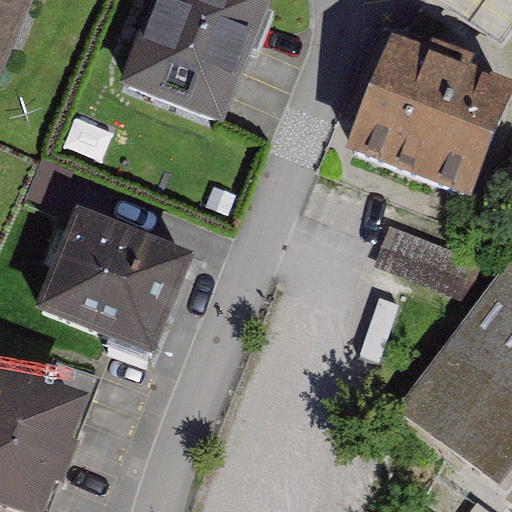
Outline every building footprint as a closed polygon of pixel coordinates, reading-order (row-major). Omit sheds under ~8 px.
[(0,0),(0,80),(34,0),(0,0)] [(158,0),(120,98),(225,139),(276,9),(252,0),(158,0)] [(511,99),(394,52),(347,165),(470,215),(511,113),(511,99)] [(446,297),(468,249),(401,219),(379,267),(446,297)] [(36,323),(155,372),(197,270),(78,222),(36,323)] [(511,477),(511,270),(401,414),(502,491),(511,477)] [(0,511),(53,511),(91,417),(0,381),(0,511)]
